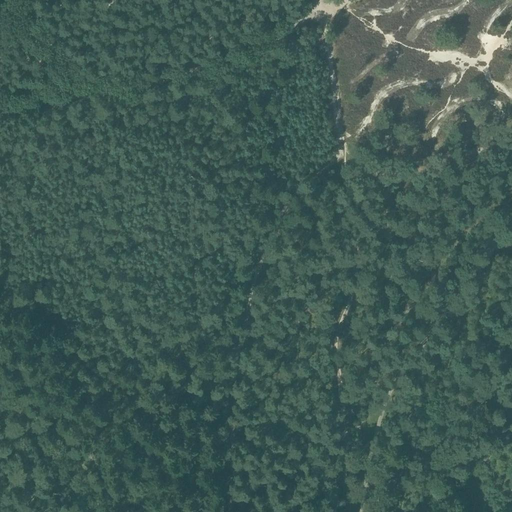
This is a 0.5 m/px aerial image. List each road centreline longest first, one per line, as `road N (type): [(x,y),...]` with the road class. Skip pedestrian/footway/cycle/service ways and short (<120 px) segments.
road 1 (unknown): [(236,511),(234,399),(245,305),(269,238),(339,152),(315,13)]
road 2 (track): [(323,10),(235,55),(84,92)]
road 3 (unknown): [(0,362),(119,511)]
road 4 (unclassified): [(101,511),(0,397)]
road 5 (track): [(6,0),(84,92)]
